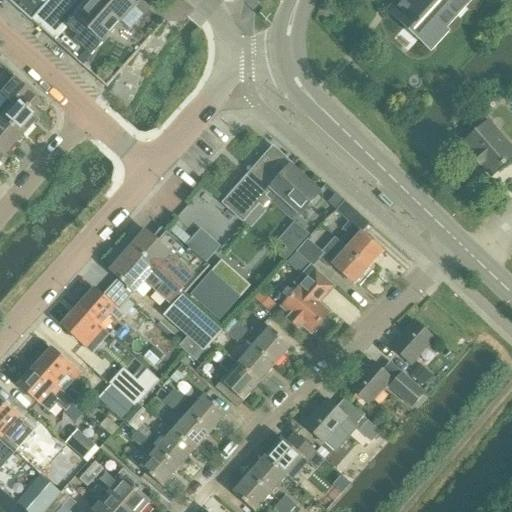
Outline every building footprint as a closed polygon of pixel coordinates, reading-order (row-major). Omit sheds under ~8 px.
[(12,0),(15,2),(12,5),(32,23),(52,0),(12,0)] [(52,0),(32,23),(43,32),(44,33),(107,89),(120,74),(126,67),(132,60),(141,50),(154,36),(161,27),(165,23),(139,0),(52,0)] [(401,0),(390,13),(406,28),(408,27),(428,45),(468,0),(401,0)] [(0,111),(0,114),(24,136),(41,117),(32,109),(40,100),(13,77),(3,88),(6,91),(6,104),(0,111)] [(0,147),(7,155),(24,136),(0,114),(0,147)] [(493,178),(511,161),(511,146),(491,122),(465,144),(475,157),(473,159),(481,167),(483,166),(493,178)] [(226,202),(223,204),(224,205),(240,219),(252,229),(268,212),(265,209),(264,209),(269,202),(271,201),(266,197),(292,168),(291,168),(292,166),(273,149),(226,202)] [(269,202),(264,209),(265,209),(271,203),(272,204),(279,196),(300,215),(307,209),(320,194),(292,168),(266,197),(271,201),(269,202)] [(335,239),(333,241),(367,271),(383,253),(361,234),(370,225),(345,202),(336,212),(348,223),(342,230),(349,236),(341,244),(335,239)] [(145,232),(133,245),(144,254),(160,268),(157,270),(186,296),(200,279),(210,268),(199,258),(190,250),(189,251),(188,252),(187,251),(176,241),(162,229),(153,239),(145,232)] [(308,241),(298,251),(315,266),(320,260),(332,269),(333,268),(354,285),(367,271),(333,241),(326,248),(322,253),(308,241)] [(133,246),(110,272),(135,294),(145,281),(173,307),(164,318),(165,319),(187,339),(179,347),(196,362),(224,331),(184,298),(186,296),(157,270),(160,268),(144,254),(133,245),(133,246)] [(300,292),(284,309),(293,317),(290,320),(301,329),(304,326),(312,334),(330,314),(321,305),(336,288),(330,283),(313,268),(315,266),(298,251),(297,253),(312,266),(303,276),(294,286),(300,292)] [(240,298),(211,272),(190,296),(219,322),(240,298)] [(94,290),(78,308),(101,328),(101,327),(111,316),(112,317),(118,322),(123,316),(103,298),(94,290)] [(78,308),(61,326),(70,334),(81,344),(92,355),(109,335),(101,327),(101,328),(78,308)] [(413,366),(436,341),(415,322),(392,347),(413,366)] [(277,367),(293,349),(270,328),(254,347),(277,367)] [(261,385),(277,367),(254,347),(238,365),(261,385)] [(51,350),(35,368),(57,387),(67,375),(75,382),(80,376),(61,359),(51,350)] [(261,385),(238,365),(229,357),(222,365),(231,372),(216,389),(225,398),(231,392),(244,403),(261,385)] [(373,362),(350,388),(371,406),(388,386),(411,407),(423,394),(403,375),(390,363),(383,371),(373,362)] [(35,368),(18,386),(27,394),(40,406),(49,414),(57,405),(66,413),(75,403),(57,387),(35,368)] [(124,372),(110,387),(135,409),(159,382),(147,372),(137,383),(124,372)] [(136,409),(135,409),(110,387),(99,400),(125,423),(137,409),(136,409)] [(175,391),(169,397),(180,406),(186,400),(185,399),(175,391)] [(212,434),(228,415),(205,395),(189,413),(212,434)] [(169,397),(164,403),(174,412),(180,406),(169,397)] [(355,428),(357,426),(365,417),(345,400),(338,409),(328,400),(305,426),(337,453),(357,430),(355,428)] [(0,402),(0,437),(16,452),(33,432),(32,431),(16,416),(5,407),(0,402)] [(196,452),(212,434),(189,413),(173,432),(196,452)] [(142,427),(137,432),(148,442),(153,437),(142,427)] [(84,461),(96,447),(78,431),(66,445),(84,461)] [(143,448),(148,442),(137,432),(132,438),(143,448)] [(180,470),(196,452),(173,432),(157,450),(180,470)] [(327,461),(317,453),(296,434),(288,444),(282,439),(266,457),(289,477),(288,478),(292,481),(308,463),(317,472),(327,461)] [(0,469),(15,452),(0,438),(0,469)] [(164,488),(180,470),(157,450),(141,468),(164,488)] [(273,496),(288,478),(289,477),(266,457),(250,475),(273,496)] [(97,479),(105,470),(96,462),(88,471),(97,479)] [(139,492),(143,487),(124,470),(116,479),(120,483),(111,492),(128,511),(142,511),(151,502),(139,492)] [(89,488),(97,479),(88,471),(80,481),(89,488)] [(250,475),(234,494),(254,511),(258,511),(272,496),(273,496),(250,475)] [(41,477),(17,504),(25,511),(42,511),(59,493),(41,477)] [(74,501),(72,499),(63,492),(56,501),(64,508),(65,510),(74,501)] [(98,511),(128,511),(111,492),(96,510),(98,511)] [(24,511),(3,493),(0,496),(0,510),(2,511),(24,511)] [(280,502),(291,511),(296,506),(285,497),(280,502)] [(60,511),(64,508),(56,501),(45,511),(60,511)] [(291,511),(280,502),(279,503),(274,509),(277,511),(291,511)]
